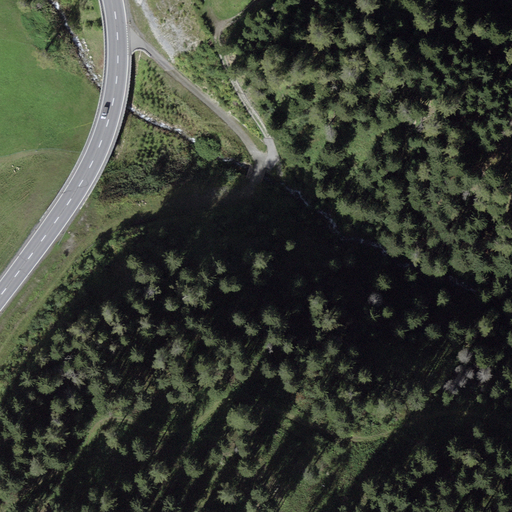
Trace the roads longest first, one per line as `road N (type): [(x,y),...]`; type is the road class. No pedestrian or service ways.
road 1 (primary): [(0,296),(99,146),(116,83),(112,0)]
road 2 (track): [(304,0),(315,34),(382,12),(511,64)]
road 3 (track): [(261,164),(269,163),(270,143),(217,32),(257,0)]
